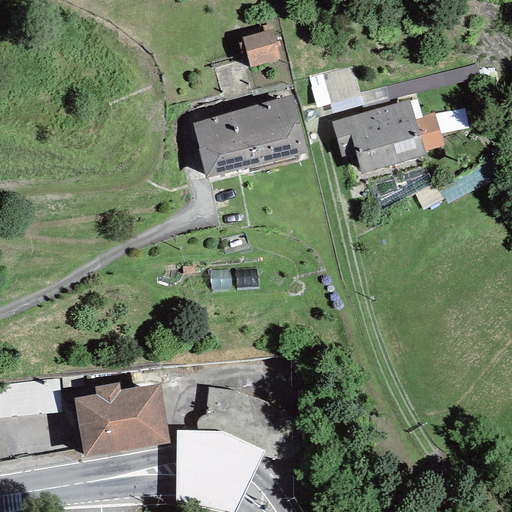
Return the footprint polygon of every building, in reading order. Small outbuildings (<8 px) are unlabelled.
[(273,38),(242,46),(249,76),(281,68),(273,38)] [(475,65),(374,90),(378,106),(480,81),(475,65)] [(351,68),(309,80),(317,111),(328,108),(331,117),(362,108),(351,68)] [(442,131),(471,125),(466,104),(438,110),(442,131)] [(292,107),(190,134),(206,191),(307,164),(292,107)] [(407,109),(330,128),(340,166),(352,163),(357,183),(422,167),(419,156),(414,134),(407,109)] [(437,128),(414,134),(419,156),(443,149),(437,128)] [(57,377),(0,384),(0,417),(62,409),(57,377)] [(96,391),(78,393),(86,457),(169,446),(160,377),(120,383),(119,378),(95,381),(96,391)] [(216,387),(208,386),(204,428),(223,428),(266,445),(269,452),(278,455),(289,454),(296,450),(301,445),(299,436),(297,424),(293,417),(283,410),(269,402),(258,397),(244,391),(228,388),(216,387)] [(204,428),(176,428),(174,469),(175,499),(234,511),(247,488),(266,445),(223,428),(204,428)]
